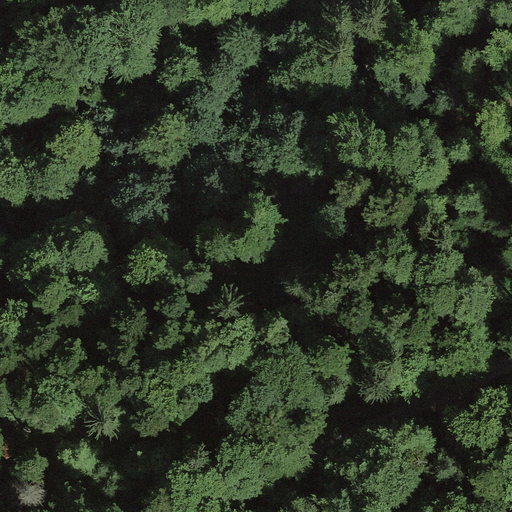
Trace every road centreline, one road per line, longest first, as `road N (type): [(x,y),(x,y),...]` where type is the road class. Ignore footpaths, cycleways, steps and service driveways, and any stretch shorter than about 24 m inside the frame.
road 1 (track): [(0,311),(73,271),(511,103)]
road 2 (track): [(479,380),(194,511)]
road 3 (track): [(262,0),(0,97)]
road 4 (track): [(479,380),(401,511)]
